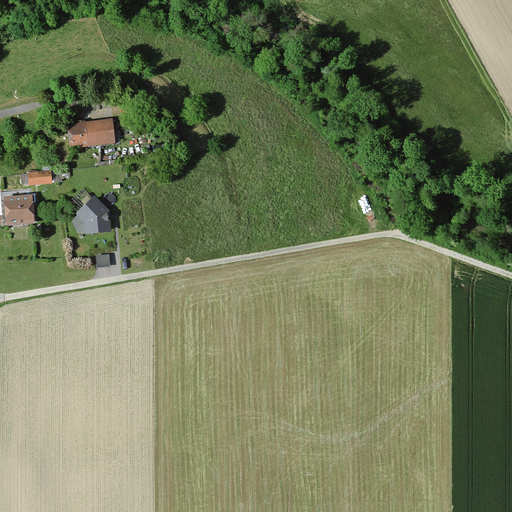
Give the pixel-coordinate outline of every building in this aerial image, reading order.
[(112,122),(68,127),(71,150),(115,144),(112,122)] [(50,172),(28,174),(30,186),(52,184),(50,172)] [(32,197),(4,199),(6,228),(34,226),(32,197)] [(109,214),(95,199),(77,215),(86,226),(87,235),(110,233),(109,214)] [(108,256),(96,257),(98,269),(110,268),(108,256)]
